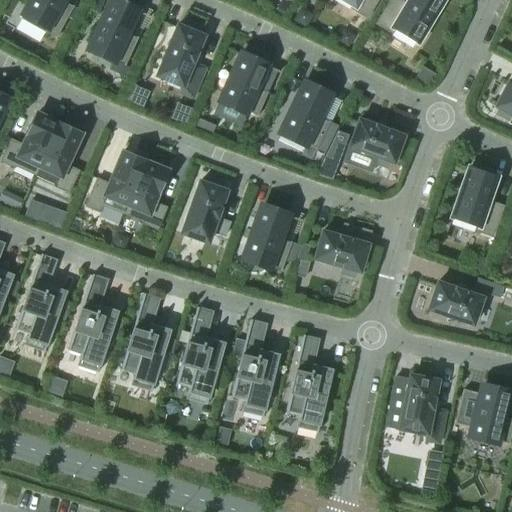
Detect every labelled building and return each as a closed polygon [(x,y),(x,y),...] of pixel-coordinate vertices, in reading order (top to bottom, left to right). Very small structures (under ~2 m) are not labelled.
[(73,7),(63,1),(63,0),(31,0),(20,20),(55,39),(73,7)] [(127,33),(137,12),(111,0),(88,50),(124,66),(137,38),(127,33)] [(343,0),(353,6),(351,9),(366,18),(376,0),(343,0)] [(416,44),(442,0),(409,0),(406,6),(396,0),(390,0),(376,24),(391,33),(393,30),(416,44)] [(193,63),(197,54),(196,53),(203,37),(198,35),(201,28),(185,21),(182,28),(177,26),(156,77),(181,87),(178,93),(192,99),(205,68),(193,63)] [(256,88),(266,66),(240,55),(219,101),(256,118),(267,93),(256,88)] [(511,83),(508,82),(495,107),(498,109),(494,115),(508,122),(511,115),(511,83)] [(319,117),(329,96),(303,84),(280,133),(316,151),(329,122),(319,117)] [(14,167),(34,176),(59,124),(48,119),(47,119),(36,114),(22,146),(10,140),(0,161),(14,168),(14,167)] [(393,163),(403,137),(385,130),(375,126),(358,120),(348,147),(375,157),(373,164),(387,169),(389,162),(393,163)] [(78,171),(66,166),(80,135),(70,130),(70,129),(59,124),(34,176),(35,176),(39,168),(59,177),(54,187),(68,193),(78,171)] [(336,162),(342,149),(334,145),(328,158),(336,162)] [(102,206),(122,214),(146,158),(134,153),(133,157),(122,153),(108,185),(96,179),(85,207),(99,213),(102,206)] [(165,208),(153,203),(166,171),(155,167),(156,166),(145,161),(147,158),(146,158),(122,214),(143,222),(142,224),(156,230),(165,208)] [(487,202),(495,177),(482,172),(483,168),(471,164),(470,168),(469,168),(451,219),(476,227),(475,231),(491,237),(502,207),(487,202)] [(207,244),(226,192),(221,190),(223,183),(206,177),(204,184),(199,182),(180,234),(207,244)] [(291,243),(279,239),(287,216),(261,207),(242,259),(280,272),(291,243)] [(359,273),(367,245),(349,240),(349,239),(339,237),(321,232),(314,259),(341,267),(339,275),(354,279),(356,272),(359,273)] [(43,353),(63,297),(44,290),(54,261),(41,257),(42,255),(40,255),(14,330),(15,330),(16,329),(27,333),(25,339),(27,339),(25,345),(42,351),(42,352),(43,353)] [(304,278),(308,264),(299,261),(295,275),(304,278)] [(97,373),(115,317),(96,310),(106,281),(92,277),(93,276),(91,275),(66,351),(68,351),(68,350),(80,353),(78,359),(80,360),(78,365),(95,371),(95,373),(97,373)] [(0,306),(10,280),(0,276),(0,306)] [(472,325),(481,298),(437,283),(427,310),(431,311),(428,318),(442,323),(445,316),(472,325)] [(150,392),(168,335),(148,329),(157,300),(144,296),(144,295),(143,294),(120,370),(121,371),(122,369),(133,373),(131,379),(133,380),(131,385),(149,390),(149,392),(150,392)] [(206,405),(222,348),(202,343),(211,313),(197,309),(198,308),(196,308),(175,384),(176,385),(177,383),(188,387),(186,393),(188,393),(187,398),(205,404),(204,405),(206,405)] [(262,418),(276,360),(257,355),(262,335),(248,331),(251,320),(249,320),(230,397),(232,398),(232,396),(244,399),(242,405),(244,406),(243,411),(261,415),(260,417),(262,418)] [(317,433),(330,375),(310,370),(315,350),(301,347),(304,336),(302,335),(284,413),(286,413),(286,412),(298,415),(297,421),(298,421),(297,427),(315,431),(315,432),(317,433)] [(445,412),(432,409),(434,399),(433,399),(437,381),(409,376),(398,429),(425,435),(424,441),(438,444),(445,412)] [(511,418),(503,416),(508,393),(481,387),(469,436),(508,446),(511,428),(511,418)] [(430,454),(427,470),(439,472),(442,456),(430,454)]
